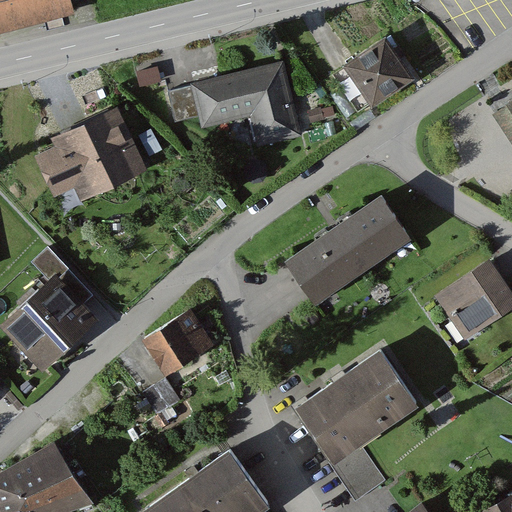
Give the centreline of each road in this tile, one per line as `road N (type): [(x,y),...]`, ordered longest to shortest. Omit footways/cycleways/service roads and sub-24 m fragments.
road 1 (tertiary): [(0,65),(276,0)]
road 2 (residential): [(207,261),(0,447)]
road 3 (residential): [(207,261),(224,280),(259,426),(312,511)]
road 4 (residential): [(384,133),(207,261)]
road 5 (residential): [(511,235),(436,190),(384,133)]
road 6 (residential): [(511,42),(384,133)]
